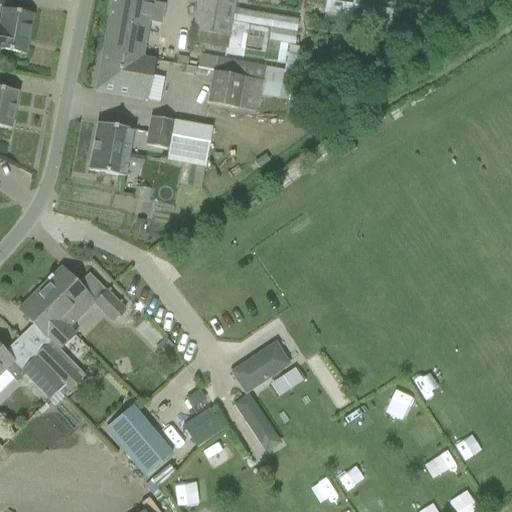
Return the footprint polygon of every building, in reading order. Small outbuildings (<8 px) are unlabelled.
[(111,0),(110,6),(102,53),(141,60),(141,59),(148,23),(161,26),(162,16),(164,6),(151,4),(151,0),(111,0)] [(196,0),(189,44),(227,50),(231,24),(234,10),(235,0),(196,0)] [(343,16),(345,3),(325,0),(323,13),(343,16)] [(0,51),(5,52),(25,56),(32,16),(13,12),(2,10),(0,21),(0,51)] [(102,53),(94,92),(114,95),(147,101),(158,103),(163,79),(151,76),(154,61),(141,59),(141,60),(102,53)] [(198,54),(195,70),(207,72),(211,73),(261,82),(262,82),(281,86),(284,70),(264,66),(198,54)] [(261,82),(211,73),(205,104),(257,113),(262,82),(261,82)] [(17,93),(0,89),(0,128),(10,130),(17,93)] [(167,151),(172,122),(151,118),(145,147),(167,151)] [(132,131),(96,125),(88,172),(123,178),(132,131)] [(298,159),(283,169),(289,178),(304,169),(298,159)] [(47,282),(34,295),(68,329),(78,319),(70,312),(74,308),(71,305),(82,293),(112,323),(123,311),(105,292),(94,303),(60,269),(51,278),(50,276),(46,281),(47,282)] [(18,311),(32,325),(45,339),(38,345),(43,350),(35,357),(64,387),(69,392),(85,377),(78,370),(72,363),(69,367),(56,354),(73,336),(67,330),(68,329),(34,295),(18,311)] [(275,344),(229,374),(244,396),(245,397),(247,395),(290,366),(275,344)] [(0,392),(13,380),(16,384),(23,377),(47,402),(64,387),(35,357),(20,371),(0,350),(0,392)] [(394,390),(384,414),(401,422),(412,398),(394,390)] [(198,391),(184,400),(190,409),(203,401),(198,391)] [(246,398),(233,407),(260,448),(273,440),(246,398)] [(132,407),(104,430),(144,478),(172,455),(132,407)] [(207,408),(180,426),(194,446),(220,428),(207,408)] [(358,413),(342,419),(350,439),(366,433),(358,413)] [(213,468),(229,459),(219,441),(203,450),(213,468)] [(442,451),(425,462),(438,481),(454,471),(442,451)] [(174,485),(176,505),(198,503),(196,483),(174,485)]
